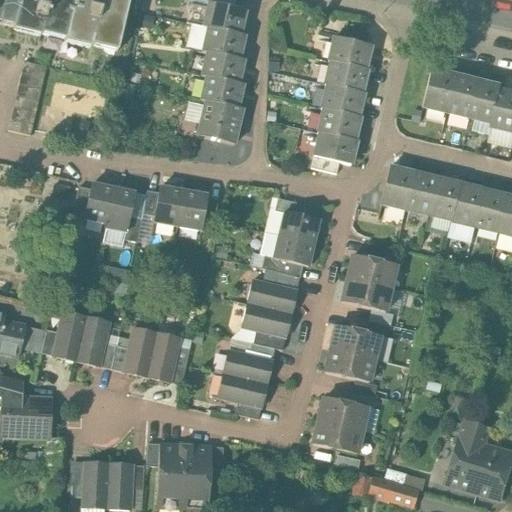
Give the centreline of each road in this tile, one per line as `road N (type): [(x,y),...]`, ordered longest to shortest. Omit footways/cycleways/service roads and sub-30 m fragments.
road 1 (residential): [(347,185),(307,380),(287,428),(97,404)]
road 2 (residential): [(0,142),(255,174)]
road 3 (residential): [(264,0),(255,174)]
road 4 (residential): [(417,0),(387,143)]
road 5 (residential): [(511,173),(387,143)]
